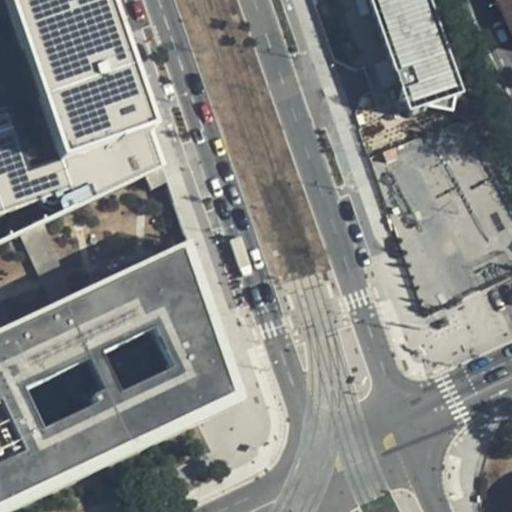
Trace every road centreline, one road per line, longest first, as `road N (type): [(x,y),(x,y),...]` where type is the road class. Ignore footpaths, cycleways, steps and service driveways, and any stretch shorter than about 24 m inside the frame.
road 1 (secondary): [(158,0),(318,479)]
road 2 (secondary): [(407,429),(253,0)]
